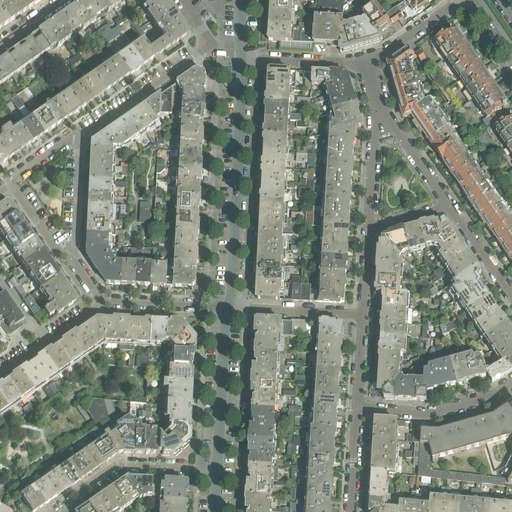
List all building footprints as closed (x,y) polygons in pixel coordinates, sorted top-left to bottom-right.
[(32,7),(27,0),(4,0),(0,3),(0,12),(8,24),(32,7)] [(100,16),(88,0),(86,0),(63,16),(75,33),(80,29),(81,31),(96,21),(95,19),(100,16)] [(119,2),(122,0),(88,0),(100,16),(105,12),(106,14),(120,4),(119,2)] [(186,36),(187,34),(162,0),(156,0),(142,10),(137,14),(141,19),(146,15),(160,35),(155,39),(156,41),(146,48),(154,59),(186,36)] [(142,6),(142,10),(156,0),(142,0),(141,2),(142,6)] [(292,13),(293,0),(270,0),(270,12),(292,13)] [(316,0),(315,18),(314,29),(314,44),(341,46),(342,46),(343,26),(344,16),(344,9),(354,1),(356,0),(316,0)] [(408,0),(406,2),(409,7),(412,5),(415,10),(426,2),(429,3),(432,0),(408,0)] [(378,35),(391,26),(377,5),(363,14),(366,19),(378,36),(378,35)] [(142,6),(134,12),(136,14),(137,14),(142,10),(142,6)] [(404,18),(400,12),(397,8),(392,12),(398,22),(404,18)] [(0,29),(8,24),(0,12),(0,29)] [(292,28),(292,13),(270,12),(269,40),(271,42),(291,43),(314,44),(314,29),(292,28)] [(394,25),(398,22),(392,12),(387,15),(394,25)] [(75,33),(63,16),(38,34),(50,51),(55,47),(56,49),(71,39),(69,37),(75,33)] [(378,36),(366,19),(361,22),(349,25),(349,26),(348,26),(348,20),(346,16),(344,16),(343,26),(342,46),(341,46),(340,52),(343,52),(343,54),(362,48),(380,43),(380,42),(382,40),(378,35),(378,36)] [(314,29),(314,17),(308,17),(308,25),(298,25),(298,28),(314,29)] [(117,28),(123,24),(119,19),(114,23),(117,28)] [(468,48),(455,29),(454,28),(441,37),(440,37),(437,39),(437,40),(434,42),(448,61),(468,48)] [(99,30),(94,34),(98,39),(103,35),(99,30)] [(50,51),(38,34),(31,39),(30,40),(41,56),(41,55),(42,56),(46,53),(57,68),(60,66),(50,51)] [(30,40),(31,39),(30,39),(0,60),(0,84),(42,56),(41,55),(41,56),(30,40)] [(90,46),(86,41),(82,44),(85,49),(90,46)] [(129,76),(152,59),(154,59),(146,48),(141,41),(117,58),(129,76)] [(481,67),(469,50),(468,48),(448,61),(461,81),(481,67)] [(409,65),(415,60),(408,50),(388,64),(391,75),(391,77),(391,80),(393,81),(394,83),(413,78),(409,65)] [(99,51),(95,54),(102,63),(105,60),(99,51)] [(426,62),(420,52),(415,56),(422,65),(426,62)] [(77,66),(82,62),(78,56),(73,60),(77,66)] [(129,76),(117,58),(92,75),(104,93),(129,76)] [(432,72),(426,62),(422,65),(428,75),(432,72)] [(495,87),(483,69),(481,67),(461,81),(475,100),(495,87)] [(37,72),(26,80),(29,84),(40,76),(37,72)] [(295,89),(296,73),(271,72),(269,75),(267,97),(266,99),(266,102),(267,103),(267,105),(289,106),(290,88),(295,89)] [(446,91),(432,72),(428,75),(442,94),(446,91)] [(204,103),(205,97),(206,76),(203,73),(196,73),(178,85),(172,89),(161,97),(160,113),(160,118),(165,118),(165,113),(171,114),(171,112),(171,107),(172,94),(176,94),(184,93),(183,108),(204,109),(204,108),(205,107),(205,104),(204,103)] [(296,73),(295,89),(305,89),(305,74),(296,73)] [(353,99),(349,85),(350,84),(348,77),(347,77),(346,77),(343,77),(343,76),(312,74),(305,74),(305,89),(312,90),(312,87),(321,88),(325,86),(333,112),(356,105),(354,99),(353,99)] [(104,93),(92,75),(68,92),(80,110),(104,93)] [(398,97),(421,91),(417,77),(413,78),(394,83),(394,84),(393,85),(394,88),(396,89),(398,97)] [(40,82),(29,89),(33,94),(43,86),(40,82)] [(491,124),(501,118),(498,113),(508,106),(495,87),(475,100),(491,124)] [(27,100),(32,96),(28,91),(23,94),(27,100)] [(428,104),(422,95),(421,91),(398,97),(401,108),(400,110),(401,113),(403,114),(404,118),(411,116),(410,116),(428,104)] [(453,101),(446,91),(442,94),(449,104),(453,101)] [(80,110),(68,92),(43,110),(55,127),(80,110)] [(2,100),(5,104),(11,100),(8,95),(2,100)] [(160,118),(160,113),(161,97),(148,106),(157,119),(159,118),(160,118)] [(23,108),(16,99),(11,102),(18,112),(23,108)] [(420,128),(440,114),(431,101),(428,104),(410,116),(411,116),(413,119),(414,120),(420,128)] [(287,138),(289,106),(267,105),(266,107),(265,110),(267,112),(266,130),(264,131),(264,135),(266,136),(265,137),(287,138)] [(362,128),(357,112),(358,112),(356,105),(333,112),(336,121),(335,124),(333,124),(332,128),(330,128),(329,138),(354,139),(355,130),(362,128)] [(449,108),(454,114),(458,111),(456,109),(456,110),(452,105),(449,108)] [(157,119),(148,106),(123,123),(135,141),(160,124),(157,119)] [(203,133),(203,127),(204,116),(205,115),(205,111),(204,110),(204,109),(183,108),(182,120),(171,119),(171,124),(182,125),(182,137),(181,138),(203,139),(203,138),(204,138),(204,134),(203,133)] [(55,127),(43,110),(18,127),(30,144),(55,127)] [(449,129),(450,128),(440,114),(420,128),(426,136),(425,138),(427,140),(429,141),(429,142),(449,128),(449,129)] [(511,145),(511,116),(504,122),(501,118),(491,124),(508,149),(511,145)] [(135,141),(123,123),(93,144),(93,152),(114,154),(114,149),(122,150),(135,141)] [(30,144),(18,127),(10,133),(10,130),(8,128),(0,132),(0,133),(2,136),(3,137),(0,139),(0,149),(8,160),(30,144)] [(468,157),(449,129),(449,128),(429,142),(430,142),(429,144),(432,148),(433,147),(445,165),(444,165),(448,171),(468,157)] [(201,163),(202,157),(202,145),(203,144),(203,141),(203,140),(203,139),(181,138),(182,137),(175,137),(175,152),(175,158),(180,158),(180,168),(201,169),(201,168),(202,167),(202,164),(201,163)] [(286,171),(287,141),(287,138),(265,137),(265,138),(264,139),(264,143),(265,144),(264,163),(263,164),(263,167),(264,169),(264,170),(286,171)] [(354,146),(354,139),(329,138),(329,153),(352,154),(353,146),(354,146)] [(308,141),(307,151),(316,152),(317,141),(308,141)] [(152,151),(158,150),(159,142),(153,145),(150,147),(152,151)] [(113,179),(114,154),(93,152),(91,183),(112,184),(113,179)] [(352,162),(352,154),(329,153),(328,168),(352,169),(353,162),(352,162)] [(307,163),(307,156),(296,155),(296,163),(307,163)] [(488,185),(483,179),(468,157),(448,171),(451,176),(453,175),(465,193),(464,194),(467,199),(488,185)] [(157,167),(157,175),(160,175),(165,170),(165,167),(157,167)] [(200,193),(200,187),(201,176),(202,175),(202,171),(201,170),(201,169),(180,168),(179,198),(200,199),(200,198),(201,197),(201,194),(200,193)] [(352,176),(352,169),(328,168),(326,198),(351,199),(351,192),(350,192),(351,176),(352,176)] [(262,202),(284,203),(290,204),(290,196),(285,196),(286,171),(264,170),(262,172),(262,175),(263,176),(262,195),(261,197),(261,200),(262,202)] [(111,222),(112,184),(91,183),(89,221),(111,222)] [(487,227),(507,213),(488,185),(467,199),(471,204),(472,204),(484,221),(483,222),(487,227)] [(505,189),(499,193),(502,197),(508,193),(505,189)] [(510,198),(508,195),(500,200),(502,204),(510,198)] [(198,223),(199,217),(199,205),(200,205),(200,201),(200,200),(200,199),(179,198),(177,228),(198,229),(198,228),(199,228),(199,224),(198,223)] [(350,206),(351,199),(326,198),(324,228),(349,229),(349,223),(348,222),(348,216),(349,206),(350,206)] [(285,228),(286,210),(284,210),(284,203),(262,202),(262,203),(261,204),(261,208),(262,209),(261,228),(259,230),(259,232),(260,234),(260,235),(283,236),(283,228),(285,228)] [(0,227),(16,216),(9,205),(6,205),(0,208),(0,227)] [(506,256),(511,251),(511,220),(507,213),(487,227),(490,233),(491,232),(503,250),(502,250),(506,256)] [(25,229),(17,218),(16,216),(0,227),(0,232),(6,241),(25,229)] [(89,236),(110,237),(116,237),(117,227),(111,226),(111,222),(89,221),(89,236)] [(460,242),(449,226),(449,225),(445,222),(444,222),(442,222),(438,222),(420,227),(426,248),(431,246),(438,249),(442,254),(460,242)] [(426,249),(426,248),(420,227),(404,231),(410,252),(410,253),(426,249)] [(197,253),(197,247),(198,236),(199,235),(199,231),(198,230),(198,229),(177,228),(176,258),(197,259),(198,258),(198,254),(197,253)] [(348,236),(349,229),(324,228),(322,258),(347,259),(347,252),(346,252),(347,236),(348,236)] [(33,241),(32,239),(25,229),(6,241),(15,254),(33,241)] [(404,254),(410,252),(404,231),(385,237),(380,240),(378,244),(377,265),(399,266),(399,260),(404,254)] [(283,261),(284,243),(282,243),(283,236),(260,235),(260,236),(259,237),(259,240),(260,241),(259,261),(258,262),(258,265),(259,266),(259,267),(281,268),(281,261),(283,261)] [(109,251),(110,237),(89,236),(88,251),(109,252),(109,251)] [(42,253),(34,243),(33,241),(15,254),(23,266),(42,253)] [(456,282),(477,268),(476,268),(477,266),(474,263),(473,263),(463,249),(463,247),(460,242),(442,254),(441,255),(439,258),(456,282)] [(121,286),(122,264),(116,264),(114,261),(118,256),(116,249),(113,251),(109,251),(109,252),(88,251),(88,258),(106,285),(121,286)] [(50,266),(48,264),(42,253),(23,266),(32,278),(50,266)] [(195,287),(196,274),(196,266),(197,265),(197,261),(196,260),(197,259),(176,258),(175,281),(166,280),(166,288),(193,289),(195,287)] [(344,282),(345,275),(345,266),(347,266),(347,259),(322,258),(321,288),(344,289),(345,289),(346,282),(344,282)] [(0,264),(0,267),(4,273),(9,269),(4,262),(0,264)] [(151,287),(152,266),(122,264),(121,286),(151,287)] [(399,296),(400,281),(401,266),(399,266),(377,265),(377,270),(378,272),(377,288),(376,288),(375,292),(376,293),(376,294),(383,295),(399,296)] [(59,278),(51,267),(50,266),(32,278),(40,291),(59,278)] [(166,288),(166,280),(167,267),(152,266),(151,287),(166,288)] [(281,294),(282,275),(281,275),(281,268),(259,267),(259,268),(257,270),(257,273),(258,274),(258,294),(256,295),(256,298),(257,299),(257,300),(279,301),(280,294),(281,294)] [(483,293),(478,285),(479,284),(476,278),(478,276),(480,274),(481,272),(479,269),(477,269),(477,268),(456,282),(453,284),(456,289),(449,294),(455,302),(459,300),(467,312),(488,299),(487,298),(488,296),(486,293),(483,293)] [(436,279),(442,274),(440,271),(433,275),(436,279)] [(292,285),(301,286),(302,278),(292,277),(292,285)] [(15,290),(20,287),(20,286),(18,283),(15,278),(9,282),(15,290)] [(25,278),(18,283),(20,286),(28,281),(25,278)] [(67,291),(61,281),(59,278),(40,291),(49,303),(67,291)] [(301,287),(301,286),(293,285),(292,302),(301,302),(301,287)] [(25,294),(20,287),(15,290),(20,298),(25,294)] [(309,302),(310,287),(301,287),(301,302),(309,302)] [(344,294),(344,289),(321,288),(320,292),(318,292),(317,303),(340,304),(340,303),(343,303),(343,302),(345,302),(345,295),(344,294)] [(44,312),(48,318),(54,313),(56,316),(74,304),(74,301),(67,291),(49,303),(51,307),(44,312)] [(4,293),(2,295),(0,292),(0,325),(8,337),(20,329),(17,325),(24,321),(4,293)] [(412,326),(412,311),(407,311),(407,296),(399,296),(383,295),(383,300),(384,302),(383,318),(382,319),(381,322),(382,323),(382,324),(406,326),(412,326)] [(41,315),(32,303),(29,298),(23,303),(35,319),(41,315)] [(501,318),(497,311),(492,304),(492,302),(490,299),(488,299),(467,312),(485,338),(506,324),(505,324),(506,322),(503,319),(501,318)] [(71,336),(68,338),(82,358),(85,356),(104,343),(119,344),(120,321),(114,320),(114,322),(103,322),(103,320),(95,319),(88,325),(89,326),(75,335),(74,334),(71,336)] [(149,345),(150,323),(149,323),(148,322),(145,322),(143,324),(127,323),(127,321),(120,321),(119,344),(149,345)] [(278,352),(284,352),(284,342),(284,337),(299,338),(300,323),(258,321),(255,323),(255,335),(257,335),(257,345),(255,347),(255,349),(256,350),(256,351),(278,352)] [(170,346),(188,330),(183,324),(169,324),(156,324),(155,323),(152,323),(151,323),(150,323),(149,345),(160,346),(160,344),(164,344),(164,342),(167,343),(170,346)] [(310,338),(311,324),(300,323),(299,338),(309,339),(309,338),(310,338)] [(454,323),(446,325),(450,332),(458,328),(454,323)] [(343,335),(343,327),(342,327),(342,326),(340,326),(340,325),(318,324),(318,331),(320,332),(319,354),(340,355),(341,347),(342,347),(342,340),(341,340),(342,335),(343,335)] [(404,355),(405,341),(406,326),(382,324),(382,325),(381,326),(381,330),(382,331),(381,348),(380,348),(380,352),(380,353),(380,354),(401,355),(404,355)] [(511,333),(509,330),(510,328),(508,325),(506,325),(506,324),(485,338),(503,364),(511,357),(511,333)] [(446,325),(440,327),(443,338),(451,335),(450,332),(446,325)] [(193,351),(194,336),(188,330),(170,346),(173,349),(173,354),(192,355),(192,351),(193,351)] [(464,335),(468,341),(472,338),(468,332),(464,335)] [(82,358),(68,338),(62,343),(63,344),(51,352),(50,351),(44,355),(57,375),(82,358)] [(277,382),(277,367),(283,367),(283,358),(278,357),(278,352),(256,351),(256,352),(255,353),(255,355),(256,356),(255,367),(254,367),(254,375),(252,376),(252,379),(254,380),(254,381),(277,382)] [(190,379),(191,373),(191,361),(193,360),(193,357),(192,356),(192,355),(173,354),(171,354),(171,361),(168,360),(168,364),(164,364),(163,368),(168,368),(167,384),(190,385),(190,384),(191,383),(192,380),(190,379)] [(340,363),(340,357),(340,355),(319,354),(317,384),(339,385),(339,377),(340,377),(341,363),(340,363)] [(384,393),(401,378),(399,375),(399,372),(400,371),(400,365),(401,355),(380,354),(380,355),(379,355),(379,359),(380,360),(379,370),(379,373),(379,383),(378,383),(377,392),(378,392),(378,393),(384,393)] [(57,375),(44,355),(37,360),(38,361),(26,370),(25,369),(19,373),(33,392),(57,375)] [(486,375),(483,364),(478,358),(473,359),(471,357),(450,362),(457,384),(459,385),(462,384),(463,382),(480,378),(481,378),(488,377),(486,375)] [(511,357),(503,364),(486,375),(488,377),(492,383),(511,369),(511,357)] [(457,384),(450,362),(435,367),(434,364),(434,361),(429,360),(428,369),(428,372),(425,372),(424,382),(423,385),(426,394),(432,392),(433,391),(450,386),(451,387),(455,386),(456,384),(457,384)] [(33,392),(19,373),(13,377),(14,378),(2,387),(0,386),(0,385),(0,397),(8,409),(7,410),(11,415),(16,412),(12,407),(33,392)] [(426,394),(423,385),(424,382),(411,381),(415,376),(411,374),(406,381),(404,381),(401,378),(384,393),(384,399),(385,399),(385,401),(393,401),(393,400),(426,402),(426,394)] [(275,412),(277,382),(254,381),(254,382),(252,383),(251,385),(253,386),(253,394),(254,395),(254,405),(252,406),(252,409),(253,410),(253,411),(275,412)] [(190,385),(167,384),(162,383),(162,391),(165,391),(164,396),(166,397),(189,398),(190,385)] [(338,393),(338,387),(339,385),(317,384),(315,414),(337,415),(337,407),(338,407),(339,393),(338,393)] [(47,388),(53,396),(57,394),(51,386),(47,388)] [(49,399),(53,396),(47,388),(43,391),(49,399)] [(0,415),(7,410),(8,409),(0,397),(0,415)] [(188,422),(188,415),(189,404),(190,403),(190,400),(189,399),(189,398),(166,397),(165,421),(168,421),(168,427),(169,427),(188,428),(188,427),(189,425),(189,423),(188,422)] [(103,402),(91,401),(88,401),(81,405),(98,428),(103,436),(115,455),(122,453),(123,447),(114,434),(111,430),(107,416),(107,414),(103,402)] [(110,402),(103,402),(107,414),(107,416),(114,414),(110,402)] [(511,403),(493,417),(439,432),(421,431),(421,432),(420,444),(420,446),(426,446),(428,446),(433,461),(511,438),(511,455),(501,477),(511,478),(508,484),(511,484),(511,403)] [(79,406),(75,409),(86,423),(89,420),(79,406)] [(274,442),(275,412),(253,411),(252,412),(252,415),(253,417),(252,427),(251,427),(251,435),(249,436),(249,439),(251,440),(251,441),(274,442)] [(334,453),(334,444),(335,437),(336,437),(337,423),(336,423),(337,415),(315,414),(315,420),(309,420),(308,428),(312,429),(311,434),(306,434),(306,443),(311,443),(310,458),(335,459),(335,453),(334,453)] [(182,452),(166,434),(163,437),(159,437),(159,434),(155,433),(155,431),(139,430),(139,426),(128,425),(128,420),(126,420),(114,428),(117,432),(114,434),(123,447),(122,453),(122,454),(143,455),(143,454),(144,455),(145,455),(147,456),(149,455),(161,455),(161,456),(176,457),(182,452)] [(406,423),(396,422),(375,421),(374,441),(395,442),(396,427),(405,428),(406,423)] [(188,432),(188,428),(169,427),(169,431),(166,434),(182,452),(188,446),(189,432),(188,432)] [(91,473),(116,456),(115,455),(103,436),(98,428),(85,437),(87,441),(95,435),(99,442),(79,456),(91,473)] [(74,450),(87,441),(85,437),(72,446),(74,450)] [(277,450),(276,448),(273,448),(274,442),(251,441),(251,443),(249,444),(248,447),(250,448),(250,456),(251,456),(250,466),(249,467),(249,469),(250,471),(261,472),(271,472),(272,462),(275,462),(275,457),(273,457),(273,456),(277,457),(277,450)] [(395,473),(397,443),(395,442),(374,441),(372,472),(387,473),(395,475),(395,473)] [(424,474),(426,446),(420,446),(419,456),(419,469),(418,478),(477,485),(482,485),(503,487),(503,483),(424,474)] [(67,450),(59,455),(63,461),(70,455),(67,450)] [(51,468),(54,473),(45,479),(57,497),(74,485),(91,473),(79,456),(62,468),(58,471),(54,465),(51,468)] [(310,458),(308,488),(333,490),(333,482),(332,482),(333,466),(334,467),(335,459),(310,458)] [(270,497),(271,472),(261,472),(250,471),(250,472),(249,473),(249,476),(250,477),(250,483),(247,483),(247,490),(246,491),(246,494),(247,495),(247,496),(270,497)] [(395,475),(387,473),(372,472),(371,494),(386,495),(387,479),(395,479),(395,475)] [(35,511),(57,497),(45,479),(19,497),(24,504),(29,511),(35,511)] [(21,482),(25,489),(30,485),(25,479),(21,482)] [(150,489),(151,480),(127,479),(124,481),(137,500),(140,503),(143,501),(147,501),(147,500),(150,500),(150,489)] [(186,495),(186,484),(184,482),(151,480),(150,489),(150,500),(159,501),(159,500),(183,502),(184,495),(186,495)] [(120,511),(137,500),(124,481),(100,498),(108,511),(120,511)] [(489,511),(490,504),(491,497),(481,496),(482,485),(477,485),(477,490),(472,490),(471,502),(460,501),(459,511),(489,511)] [(330,511),(331,496),(332,496),(333,490),(308,488),(306,511),(331,511),(330,511)] [(459,511),(460,501),(451,500),(452,489),(447,488),(447,489),(446,494),(446,499),(430,498),(430,506),(428,511),(459,511)] [(511,511),(511,506),(508,506),(509,493),(506,493),(506,497),(504,496),(503,505),(490,504),(489,511),(511,511)] [(385,509),(386,495),(371,494),(369,511),(399,511),(399,510),(385,509)] [(269,511),(270,497),(247,496),(247,497),(245,498),(245,500),(246,502),(246,509),(248,509),(247,511),(269,511)] [(108,511),(100,498),(79,511),(108,511)] [(182,511),(183,502),(159,500),(159,501),(158,511),(182,511)]
